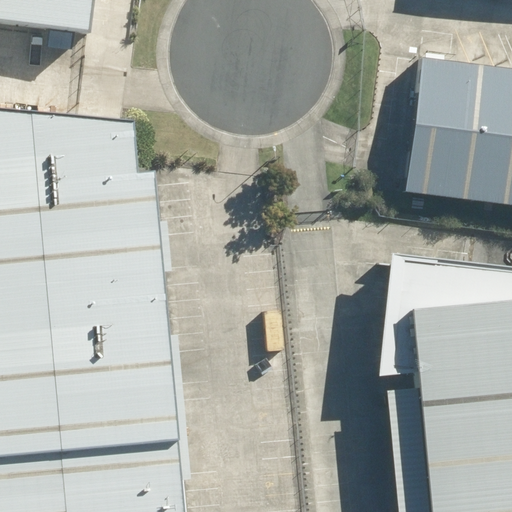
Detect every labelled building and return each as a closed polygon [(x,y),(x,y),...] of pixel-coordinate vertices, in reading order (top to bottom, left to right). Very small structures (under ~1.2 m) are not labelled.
[(0,0),(0,27),(47,34),(45,51),(69,54),(71,33),(87,35),(91,0),(0,0)] [(511,73),(423,61),(404,195),(511,209),(511,73)] [(0,116),(0,511),(181,511),(150,181),(134,182),(129,131),(0,116)] [(487,233),(463,232),(462,262),(486,263),(487,233)] [(275,253),(246,253),(246,302),(275,303),(275,253)] [(416,394),(385,397),(395,511),(511,511),(511,274),(391,262),(396,311),(371,314),(377,382),(414,379),(416,394)]
